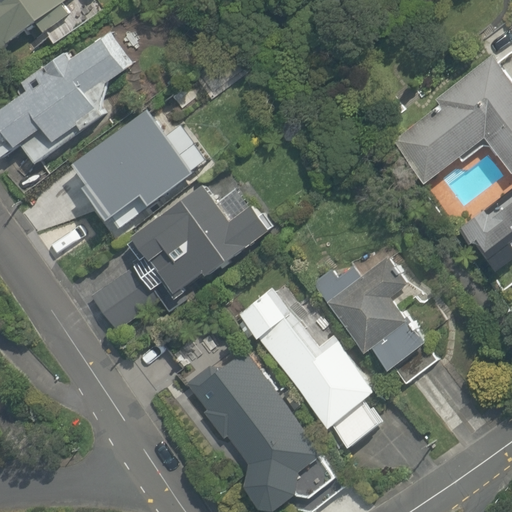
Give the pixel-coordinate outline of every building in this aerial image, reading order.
[(0,0),(0,57),(37,27),(45,36),(70,16),(63,7),(71,0),(0,0)] [(334,0),(343,12),(360,0),(334,0)] [(84,51),(79,45),(29,82),(34,89),(0,114),(0,140),(13,157),(35,140),(48,157),(92,124),(96,128),(116,113),(113,108),(125,100),(112,82),(135,66),(110,32),(84,51)] [(511,171),(511,79),(500,64),(447,104),(451,109),(403,146),(434,187),(490,143),(511,171)] [(153,118),(80,172),(94,191),(84,198),(110,233),(146,206),(152,214),(198,180),(153,118)] [(214,285),(270,238),(249,213),(234,226),(204,191),(139,245),(170,282),(164,287),(178,304),(208,278),(214,285)] [(511,243),(511,199),(471,233),(492,260),(511,243)] [(336,274),(319,286),(370,358),(377,353),(393,376),(427,352),(394,305),(411,293),(388,261),(361,280),(356,272),(341,282),(336,274)] [(124,272),(90,296),(119,337),(153,313),(124,272)] [(326,353),(299,318),(265,346),(351,454),(389,425),(373,405),(381,399),(338,344),(326,353)] [(296,505),(297,502),(312,505),(340,483),(246,363),(224,380),(216,371),(190,392),(256,477),(253,482),(251,488),(251,494),(252,500),(255,506),(259,510),(261,511),(289,511),(292,510),(296,505)]
